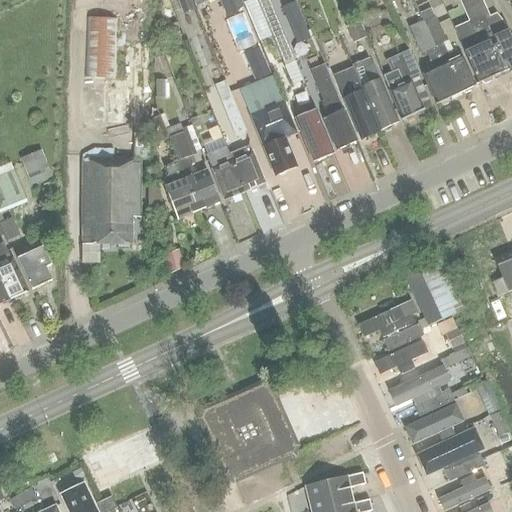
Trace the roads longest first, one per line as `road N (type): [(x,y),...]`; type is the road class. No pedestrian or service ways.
road 1 (residential): [(0,378),(292,241)]
road 2 (residential): [(292,241),(511,142)]
road 3 (residential): [(414,511),(316,293)]
